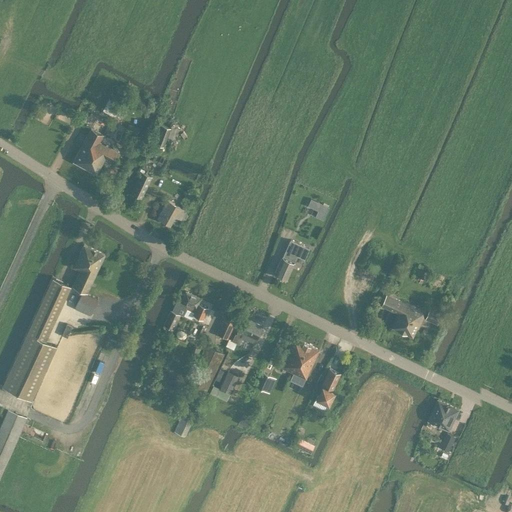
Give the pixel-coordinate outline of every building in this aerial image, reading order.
[(111,92),(104,104),(109,107),(116,95),(111,92)] [(123,99),(117,111),(122,114),(129,102),(123,99)] [(56,105),(52,114),(67,120),(71,111),(56,105)] [(112,113),(108,122),(113,123),(117,115),(112,113)] [(161,117),(154,134),(165,139),(172,121),(161,117)] [(74,157),(85,163),(99,136),(100,137),(104,128),(92,122),(74,157)] [(120,147),(100,137),(99,136),(85,163),(97,168),(105,152),(115,157),(120,147)] [(133,187),(143,192),(154,170),(143,165),(133,187)] [(189,187),(185,196),(192,200),(197,191),(189,187)] [(182,213),(187,204),(169,194),(160,211),(171,218),(176,210),(182,213)] [(320,204),(317,210),(325,213),(331,200),(323,197),(320,204)] [(302,205),(298,219),(309,222),(312,208),(302,205)] [(297,250),(304,253),(309,242),(290,234),(283,250),(282,250),(275,268),(287,273),(295,256),(294,256),(297,250)] [(74,280),(89,287),(107,248),(86,238),(75,261),(81,264),(74,280)] [(437,277),(455,284),(461,270),(443,262),(437,277)] [(4,380),(8,381),(33,393),(58,339),(47,334),(73,279),(54,271),(5,378),(4,380)] [(188,303),(196,306),(195,309),(205,313),(210,302),(200,297),(204,290),(189,283),(182,297),(177,295),(173,304),(172,303),(165,319),(175,324),(182,309),(185,310),(188,303)] [(81,285),(75,301),(92,307),(99,291),(81,285)] [(395,320),(416,330),(428,304),(390,286),(384,298),(401,306),(395,320)] [(265,297),(259,305),(265,309),(270,301),(265,297)] [(440,317),(445,307),(434,301),(429,311),(440,317)] [(240,337),(245,328),(247,324),(258,330),(264,317),(246,308),(237,327),(236,327),(233,333),(240,337)] [(229,332),(235,321),(236,317),(226,312),(219,328),(229,332)] [(69,317),(64,329),(69,331),(74,320),(69,317)] [(331,345),(336,333),(331,330),(325,343),(331,345)] [(295,365),(308,338),(295,332),(282,359),(295,365)] [(231,333),(228,339),(236,343),(238,336),(231,333)] [(225,344),(208,336),(187,381),(204,389),(225,344)] [(197,338),(190,353),(196,356),(203,341),(197,338)] [(308,338),(295,365),(307,371),(320,344),(308,338)] [(232,383),(240,366),(230,362),(222,379),(232,383)] [(332,362),(318,390),(330,396),(335,384),(334,383),(341,367),(332,362)] [(222,363),(217,373),(221,375),(225,365),(222,363)] [(258,380),(271,386),(276,375),(270,372),(271,368),(265,365),(258,380)] [(73,395),(73,386),(68,386),(68,390),(61,390),(61,396),(73,395)] [(441,393),(431,414),(452,424),(462,403),(441,393)] [(0,475),(1,476),(29,412),(10,403),(0,425),(0,475)] [(187,430),(195,412),(184,407),(176,425),(187,430)] [(245,407),(241,416),(247,419),(252,410),(245,407)] [(450,425),(446,434),(455,438),(459,430),(450,425)] [(301,430),(296,439),(305,443),(309,435),(301,430)]
